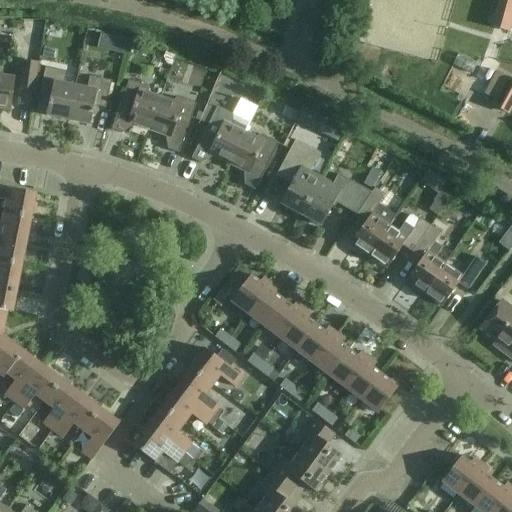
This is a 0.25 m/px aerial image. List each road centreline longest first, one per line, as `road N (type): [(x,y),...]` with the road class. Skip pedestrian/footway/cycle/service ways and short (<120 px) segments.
road 1 (residential): [(511,186),(178,14),(59,0)]
road 2 (residential): [(73,164),(45,292),(64,341),(141,379),(163,366),(227,224)]
road 3 (residential): [(463,380),(399,328),(227,224)]
road 4 (residential): [(341,511),(363,483),(391,478),(463,380)]
road 5 (residential): [(227,224),(73,164)]
